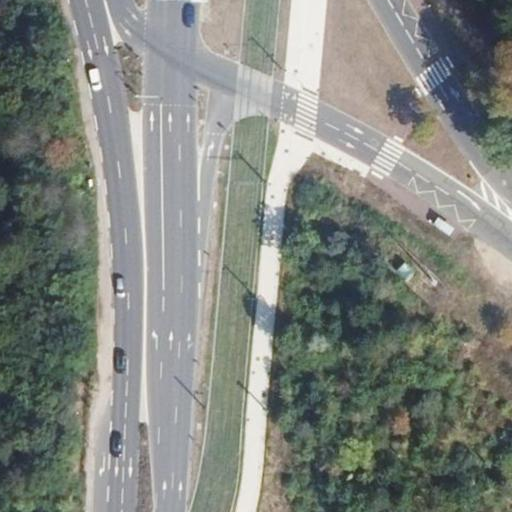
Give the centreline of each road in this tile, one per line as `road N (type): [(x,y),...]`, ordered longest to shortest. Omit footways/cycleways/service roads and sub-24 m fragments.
road 1 (primary): [(87,0),(127,237),(123,511)]
road 2 (motorway): [(511,408),(333,442),(70,511)]
road 3 (secondary): [(281,100),(390,157),(511,238)]
road 4 (motorway): [(250,511),(511,456)]
road 5 (secondary): [(182,286),(220,116),(237,100),(281,100)]
road 6 (primary): [(182,286),(181,58)]
road 7 (secondary): [(511,190),(388,0)]
road 8 (primary): [(172,511),(182,286)]
